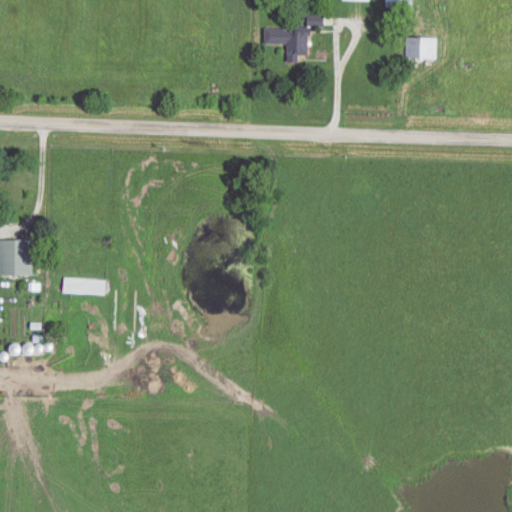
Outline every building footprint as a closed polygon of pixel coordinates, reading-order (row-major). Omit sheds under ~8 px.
[(412,0),(386,0),(386,9),(413,9),(412,0)] [(308,56),(308,28),(264,28),(264,44),(287,45),(287,62),(299,62),(299,56),(308,56)] [(406,58),(437,59),(437,37),(406,37),(406,58)] [(32,239),(0,239),(0,275),(32,275),(32,239)] [(63,294),(106,294),(106,279),(63,279),(63,294)]
